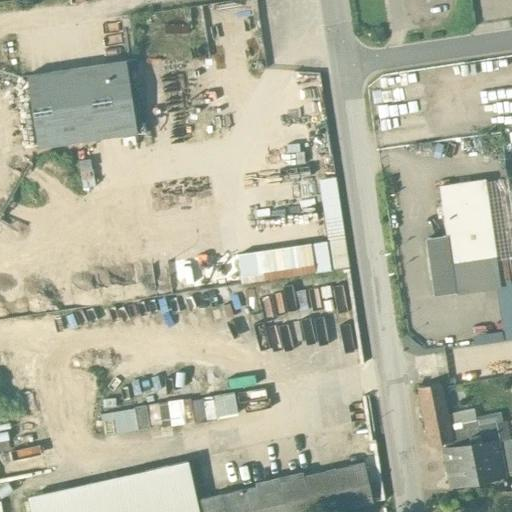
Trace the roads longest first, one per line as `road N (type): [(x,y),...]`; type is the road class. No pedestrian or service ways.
road 1 (unclassified): [(415,511),(349,71)]
road 2 (unknown): [(396,385),(56,478)]
road 3 (unclassified): [(349,71),(511,44)]
